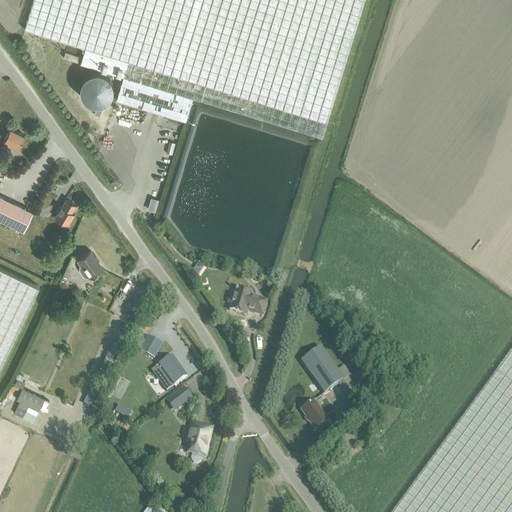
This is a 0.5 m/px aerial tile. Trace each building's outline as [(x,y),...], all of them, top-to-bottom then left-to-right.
[(33,0),(24,29),(85,48),(80,63),(123,76),(116,99),(185,120),(192,98),(321,137),(363,0),(33,0)] [(65,52),(63,58),(77,62),(79,57),(65,52)] [(117,88),(116,85),(114,82),(112,80),(108,79),(105,80),(102,81),(100,84),(99,87),(100,91),(101,93),(104,96),(108,97),(111,96),(114,94),(116,92),(117,88)] [(19,147),(24,135),(10,128),(5,140),(2,145),(9,149),(12,143),(19,147)] [(32,212),(0,196),(0,218),(23,230),(32,212)] [(66,199),(55,217),(68,225),(74,214),(71,213),(76,205),(66,199)] [(89,278),(90,277),(103,268),(91,251),(78,260),(81,264),(79,266),(79,269),(85,277),(89,278)] [(0,365),(38,286),(0,267),(0,365)] [(231,305),(229,311),(245,316),(247,310),(254,313),(254,314),(262,316),(266,302),(251,297),(252,295),(235,290),(233,296),(231,295),(228,304),(231,305)] [(122,325),(119,330),(126,334),(129,328),(122,325)] [(147,338),(139,352),(154,359),(161,345),(147,338)] [(110,372),(119,345),(112,343),(103,369),(110,372)] [(324,395),(325,394),(327,396),(330,394),(328,392),(338,385),(339,387),(344,384),(343,381),(320,348),(301,362),(324,395)] [(511,511),(511,351),(394,511),(511,511)] [(158,366),(151,371),(167,392),(174,387),(187,377),(171,356),(158,366)] [(23,387),(26,380),(17,377),(15,384),(23,387)] [(44,399),(22,388),(17,400),(39,410),(44,399)] [(175,394),(168,399),(177,410),(183,406),(192,399),(183,388),(175,394)] [(327,422),(313,402),(307,406),(306,403),(303,403),(300,405),(300,407),(302,410),(300,411),(314,431),(327,422)] [(18,405),(15,413),(22,417),(26,409),(18,405)] [(28,406),(22,417),(33,422),(38,411),(28,406)] [(190,423),(185,443),(190,444),(188,454),(191,455),(190,457),(191,460),(193,461),(197,462),(200,462),(202,460),(203,458),(206,458),(213,428),(190,423)]
